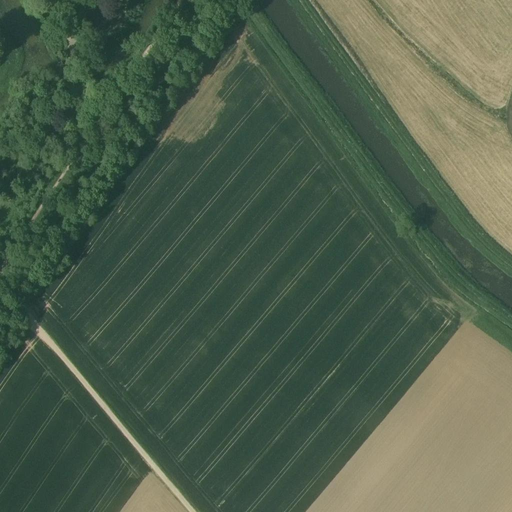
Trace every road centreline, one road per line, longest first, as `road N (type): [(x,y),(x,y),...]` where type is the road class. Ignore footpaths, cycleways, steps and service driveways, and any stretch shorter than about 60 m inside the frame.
road 1 (track): [(0,269),(180,0)]
road 2 (residential): [(192,511),(13,293)]
